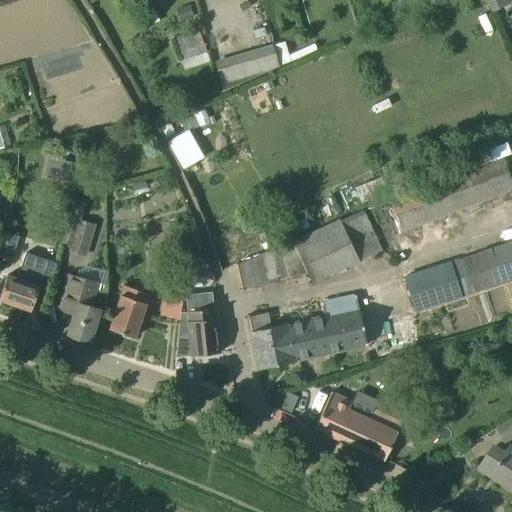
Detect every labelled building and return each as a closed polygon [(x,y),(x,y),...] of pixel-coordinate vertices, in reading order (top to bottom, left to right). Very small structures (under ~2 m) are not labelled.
[(145,26),(159,20),(150,0),(139,0),(135,2),(145,26)] [(511,3),(509,0),(486,0),(492,12),(511,3)] [(179,22),(193,16),(189,5),(174,10),(179,22)] [(208,56),(207,52),(199,30),(173,39),(181,61),(201,54),(202,58),(208,56)] [(272,44),(215,61),(221,84),(223,90),(278,65),(272,44)] [(193,114),(199,127),(210,122),(204,109),(193,114)] [(511,189),(511,180),(503,157),(390,200),(402,232),(511,189)] [(73,176),(76,162),(54,158),(51,172),(73,176)] [(398,168),(380,177),(387,195),(417,183),(410,166),(399,170),(398,168)] [(87,257),(96,224),(80,219),(85,203),(71,199),(59,241),(71,244),(69,251),(87,257)] [(364,210),(340,221),(359,260),(381,250),(364,210)] [(304,219),(296,223),(293,215),(262,229),(269,245),(300,231),(300,230),(307,227),(304,219)] [(287,279),(308,273),(294,241),(279,248),(287,279)] [(511,242),(405,277),(416,311),(511,280),(511,242)] [(152,249),(151,278),(166,279),(167,250),(152,249)] [(0,295),(0,300),(30,310),(31,311),(39,286),(41,278),(51,281),(57,263),(26,253),(18,278),(7,275),(0,295)] [(74,314),(67,336),(89,343),(100,309),(91,307),(98,284),(69,275),(61,299),(58,309),(74,314)] [(124,285),(109,329),(135,338),(149,294),(124,285)] [(160,319),(180,322),(184,287),(164,285),(160,319)] [(219,353),(214,309),(212,294),(186,297),(188,311),(191,345),(180,346),(181,356),(219,353)] [(270,327),(251,331),(259,369),(295,361),(294,360),(317,355),(340,350),(366,344),(355,296),(322,303),(325,317),(315,319),(287,326),(286,324),(270,327)] [(286,390),(279,407),(292,412),(299,396),(286,390)] [(352,401),(331,392),(314,428),(384,460),(402,422),(374,409),(369,419),(349,410),(352,401)] [(511,417),(495,428),(504,444),(511,438),(511,417)] [(511,490),(511,445),(509,443),(504,451),(493,444),(477,468),(511,490)]
